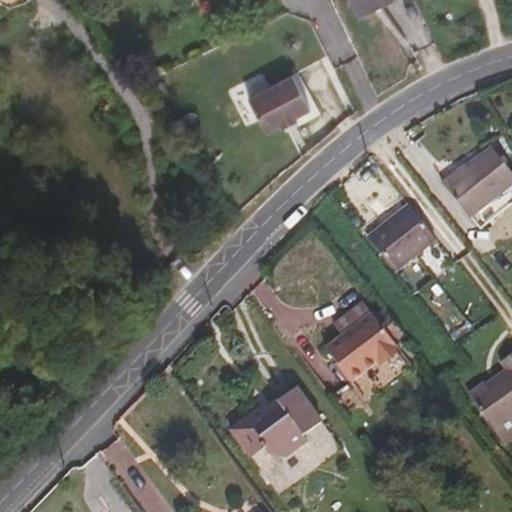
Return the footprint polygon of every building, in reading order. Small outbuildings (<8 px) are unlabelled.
[(358,0),(367,17),(399,0),(358,0)] [(304,76),(260,98),(277,133),(292,126),(307,119),(322,111),(304,76)] [(307,119),(292,126),(294,129),(308,122),(307,119)] [(511,153),(503,141),(454,181),(480,214),(511,188),(511,153)] [(424,194),(384,227),(412,261),(452,228),(424,194)] [(372,379),(398,358),(417,343),(415,341),(390,311),(381,301),(351,324),(359,333),(343,345),(371,380),(372,379)] [(398,305),(390,311),(415,341),(423,335),(398,305)] [(409,371),(398,358),(372,379),(381,392),(409,371)] [(511,373),(492,391),(511,417),(511,373)] [(256,418),(270,438),(282,430),(292,444),(308,444),(327,429),(324,424),(339,412),(313,378),(285,401),(282,398),(256,418)] [(289,511),(283,503),(270,511),(289,511)]
